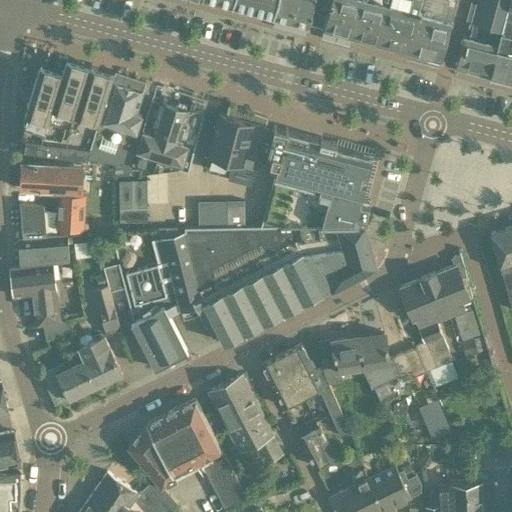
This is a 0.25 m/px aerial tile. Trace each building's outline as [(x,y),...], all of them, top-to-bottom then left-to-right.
[(232,0),(232,5),(272,15),(276,0),(232,0)] [(276,0),(272,15),(308,25),(314,0),(276,0)] [(330,0),(323,29),(351,36),(360,0),(330,0)] [(389,0),(360,0),(351,36),(378,44),(389,0)] [(420,0),(389,0),(378,44),(407,51),(420,0)] [(420,0),(407,51),(440,60),(455,0),(420,0)] [(507,0),(482,0),(477,24),(466,21),(463,35),(454,65),(488,73),(507,0)] [(511,0),(507,0),(488,73),(511,79),(511,0)] [(65,58),(61,72),(38,64),(25,104),(23,111),(19,146),(85,156),(85,155),(112,74),(113,73),(65,58)] [(113,75),(112,74),(85,155),(129,164),(137,140),(126,136),(128,129),(134,131),(140,114),(134,112),(141,91),(144,82),(114,72),(113,75)] [(178,102),(175,106),(160,101),(150,133),(142,131),(136,149),(131,164),(149,170),(154,155),(176,162),(174,167),(185,170),(206,99),(192,94),(188,110),(185,109),(184,104),(178,102)] [(216,114),(202,167),(248,179),(265,117),(233,107),(227,105),(225,116),(216,114)] [(275,164),(260,228),(303,226),(363,225),(370,198),(359,196),(370,154),(334,145),(334,142),(271,127),(265,153),(269,154),(267,162),(275,164)] [(82,228),(82,227),(87,228),(87,223),(82,223),(84,194),(80,194),(82,164),(21,161),(20,187),(37,188),(37,191),(58,192),(56,227),(82,228)] [(147,220),(146,178),(118,178),(119,220),(147,220)] [(45,235),(44,218),(43,204),(19,201),(21,237),(16,238),(19,265),(52,262),(69,261),(66,234),(45,235)] [(224,202),(210,203),(212,230),(226,229),(224,202)] [(243,202),(224,202),(226,229),(244,229),(243,202)] [(197,203),(197,230),(212,230),(210,203),(197,203)] [(511,224),(511,225),(492,230),(511,304),(511,224)] [(374,264),(363,225),(303,226),(260,228),(244,229),(226,229),(212,230),(197,230),(187,231),(201,300),(204,300),(225,340),(306,298),(336,283),(374,264)] [(157,232),(157,234),(177,310),(196,306),(194,304),(201,300),(187,231),(157,232)] [(168,313),(177,310),(157,234),(147,236),(154,264),(125,272),(134,304),(136,303),(140,317),(131,321),(154,367),(187,351),(168,313)] [(78,255),(95,252),(93,237),(75,240),(78,255)] [(431,271),(446,314),(453,312),(462,338),(479,333),(471,308),(470,308),(470,306),(464,308),(461,298),(469,295),(462,277),(466,276),(460,253),(454,257),(456,262),(431,271)] [(103,266),(107,284),(109,291),(125,286),(118,261),(103,266)] [(35,325),(42,323),(59,319),(52,262),(19,265),(11,265),(14,295),(32,293),(35,325)] [(415,342),(417,346),(420,355),(427,369),(452,359),(437,317),(446,314),(431,271),(426,273),(400,283),(413,317),(415,316),(424,339),(415,342)] [(103,274),(95,276),(97,283),(105,281),(103,274)] [(109,291),(107,284),(92,287),(99,309),(113,306),(109,291)] [(114,311),(113,306),(99,309),(106,334),(120,328),(114,311)] [(65,317),(59,319),(42,323),(46,339),(68,333),(65,317)] [(399,373),(392,356),(388,356),(384,330),(358,334),(360,348),(363,363),(362,363),(363,370),(371,386),(399,373)] [(77,346),(83,358),(95,385),(121,373),(102,334),(77,346)] [(323,362),(319,364),(327,382),(338,379),(336,367),(363,363),(358,334),(331,338),(333,353),(322,355),(323,362)] [(478,352),(474,338),(473,337),(461,341),(466,356),(478,352)] [(319,387),(336,424),(344,419),(327,382),(319,364),(314,367),(300,341),(261,362),(284,405),(319,387)] [(415,345),(391,355),(392,356),(399,373),(402,379),(426,369),(415,345)] [(53,405),(95,385),(83,358),(66,366),(64,361),(38,373),(53,405)] [(252,443),(256,449),(263,463),(283,452),(272,432),(241,372),(225,381),(257,440),(252,443)] [(255,451),(256,449),(252,443),(257,440),(225,381),(207,390),(239,450),(242,448),(247,458),(256,453),(255,451)] [(194,397),(169,410),(145,422),(146,423),(127,445),(160,485),(173,474),(170,470),(190,453),(224,494),(243,478),(194,397)] [(349,431),(344,419),(336,424),(340,435),(349,431)] [(301,435),(315,464),(336,454),(322,425),(301,435)] [(390,430),(380,436),(385,446),(395,440),(390,430)] [(0,466),(18,463),(11,431),(0,432),(0,466)] [(346,452),(351,465),(362,462),(357,448),(346,452)] [(418,457),(421,467),(427,466),(430,460),(429,454),(418,457)] [(401,466),(407,476),(414,473),(409,462),(401,466)] [(366,476),(375,492),(406,477),(402,468),(397,470),(393,463),(367,476),(366,476)] [(354,482),(327,495),(335,511),(375,492),(366,476),(367,476),(362,466),(361,467),(362,468),(359,469),(352,479),(354,482)] [(137,511),(138,511),(173,511),(172,508),(149,481),(138,491),(106,469),(86,499),(102,511),(107,504),(119,511),(137,511)] [(20,473),(0,473),(0,511),(18,511),(18,510),(19,501),(20,490),(20,485),(20,473)] [(375,492),(383,508),(410,495),(408,491),(418,486),(419,482),(414,473),(406,477),(375,492)] [(466,480),(467,511),(483,511),(483,510),(496,509),(494,478),(466,480)] [(467,511),(466,480),(436,483),(437,504),(424,505),(424,511),(467,511)] [(335,511),(374,511),(383,508),(375,492),(335,511)] [(138,511),(137,511),(119,511),(107,504),(102,511),(86,499),(77,511),(138,511)]
